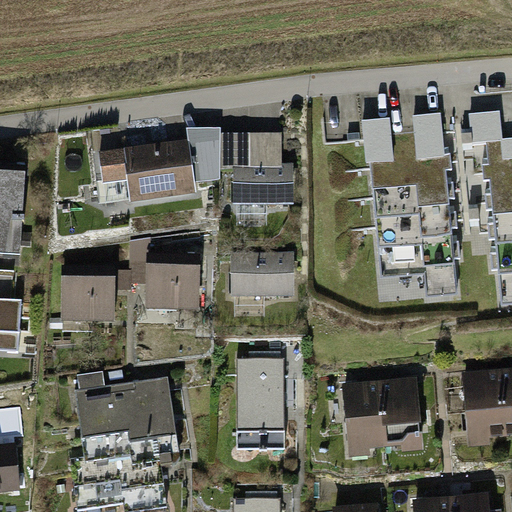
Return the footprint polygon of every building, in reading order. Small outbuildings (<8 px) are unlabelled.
[(501,113),(472,116),(473,135),(463,136),(464,147),(474,146),(474,145),(488,143),(490,166),(484,167),(486,184),(492,183),(511,181),(511,140),(503,142),(501,113)] [(391,120),(365,123),(369,165),(373,164),(374,179),(448,173),(454,172),(452,155),(445,156),(442,116),(415,118),(417,136),(393,138),(391,120)] [(221,138),(221,142),(221,169),(239,169),(252,169),(252,139),(221,138)] [(281,139),(252,139),(252,169),(281,169),(281,139)] [(221,142),(204,142),(204,172),(221,172),(221,169),(221,142)] [(130,152),(102,156),(105,181),(131,177),(134,200),(196,191),(189,143),(172,146),(172,148),(130,154),(130,152)] [(0,254),(22,256),(24,223),(26,224),(26,219),(24,218),(27,168),(0,165),(0,254)] [(252,169),(239,169),(239,205),(293,205),(292,169),(281,169),(252,169)] [(449,185),(448,173),(374,179),(378,221),(452,214),(451,201),(457,201),(455,184),(449,185)] [(511,181),(492,183),(493,196),(487,196),(488,213),(494,212),(511,210),(511,181)] [(511,210),(494,212),(496,225),(490,225),(491,242),(498,241),(511,239),(511,210)] [(481,211),(471,212),(471,223),(481,222),(481,211)] [(458,213),(452,214),(378,221),(380,250),(455,243),(453,230),(459,230),(458,213)] [(511,239),(498,241),(499,254),(492,255),(494,272),(500,271),(503,303),(511,301),(511,239)] [(455,243),(380,250),(383,275),(430,271),(433,294),(460,292),(457,260),(463,259),(461,242),(455,243)] [(200,258),(133,257),(133,266),(133,274),(150,274),(150,303),(179,303),(179,308),(200,308),(200,258)] [(293,257),(236,257),(236,295),(293,295),(293,257)] [(116,270),(66,270),(66,315),(94,315),(94,320),(115,320),(115,289),(133,289),(133,274),(133,266),(116,266),(116,270)] [(0,292),(18,292),(17,274),(0,274),(0,292)] [(0,352),(20,354),(23,302),(0,300),(0,352)] [(287,359),(239,360),(239,404),(287,404),(287,359)] [(84,386),(104,383),(103,374),(82,377),(84,386)] [(511,374),(501,375),(507,436),(511,435),(511,374)] [(501,375),(466,378),(472,431),(481,430),(488,436),(507,436),(501,375)] [(77,391),(80,415),(167,403),(164,379),(77,391)] [(382,386),(388,446),(405,443),(410,437),(421,435),(417,382),(382,386)] [(382,386),(347,389),(352,442),(362,441),(371,447),(388,446),(382,386)] [(80,415),(84,442),(171,429),(167,403),(80,415)] [(287,404),(239,404),(239,445),(242,445),(243,443),(262,446),(262,452),(269,452),(269,447),(284,448),(284,450),(287,450),(287,404)] [(84,442),(86,459),(89,480),(163,469),(174,468),(172,457),(175,457),(171,429),(84,442)] [(16,447),(0,449),(0,490),(20,489),(16,447)] [(89,480),(86,459),(72,461),(79,511),(138,511),(169,508),(163,469),(89,480)] [(488,511),(488,499),(452,503),(452,511),(488,511)] [(236,500),(235,511),(283,511),(283,500),(236,500)] [(452,511),(452,503),(417,506),(417,511),(452,511)]
